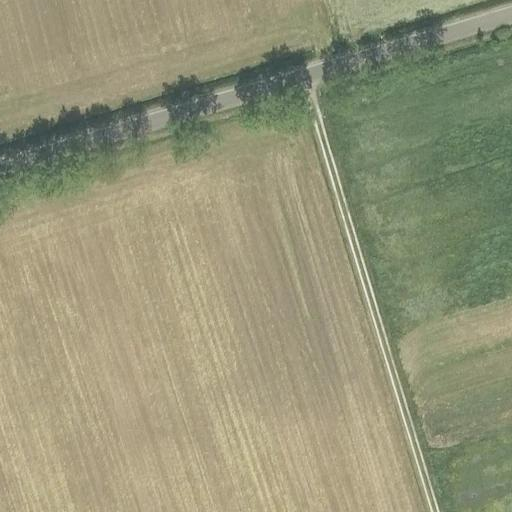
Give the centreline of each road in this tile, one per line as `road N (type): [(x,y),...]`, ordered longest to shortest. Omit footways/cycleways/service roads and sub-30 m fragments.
road 1 (tertiary): [(0,165),(511,13)]
road 2 (track): [(435,511),(302,75)]
